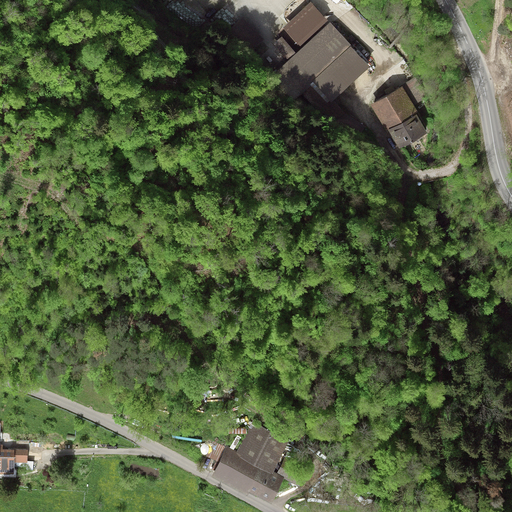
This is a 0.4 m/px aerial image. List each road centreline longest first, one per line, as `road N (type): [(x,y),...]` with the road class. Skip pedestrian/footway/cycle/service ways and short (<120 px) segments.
road 1 (residential): [(0,380),(87,412),(272,511)]
road 2 (tertiary): [(511,196),(480,72),(445,0)]
road 3 (track): [(252,0),(325,13),(361,33),(377,66),(358,105)]
